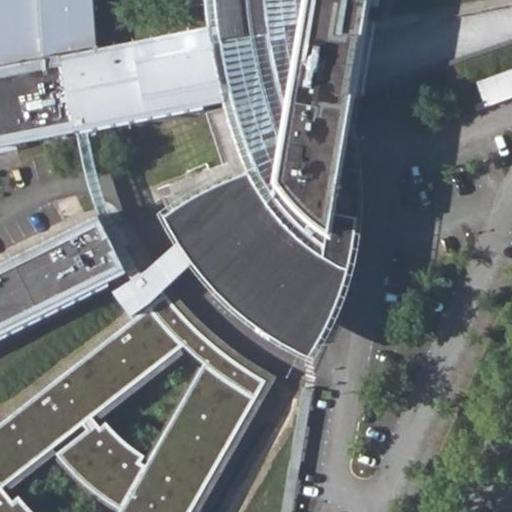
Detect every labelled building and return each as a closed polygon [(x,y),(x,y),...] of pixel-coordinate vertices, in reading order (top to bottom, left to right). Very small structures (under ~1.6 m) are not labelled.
[(0,0),(0,144),(73,130),(91,127),(220,101),(225,112),(211,117),(226,163),(159,190),(166,207),(184,238),(196,256),(229,296),(269,328),(304,347),(326,301),(309,297),(310,288),(319,290),(328,236),(348,118),(355,119),(359,95),(366,56),(372,22),(376,0),(0,0)] [(129,277),(132,281),(146,271),(115,212),(105,186),(99,165),(91,127),(73,130),(84,176),(87,186),(97,217),(129,277)] [(0,337),(129,277),(97,217),(83,223),(0,265),(0,337)] [(146,271),(158,288),(175,273),(196,256),(184,238),(162,257),(146,271)] [(158,288),(146,271),(132,281),(114,293),(135,320),(0,425),(0,511),(189,511),(265,381),(233,361),(199,333),(177,311),(170,303),(165,297),(158,288)] [(176,296),(170,303),(177,311),(199,333),(233,361),(265,381),(189,511),(199,511),(276,377),(238,354),(205,327),(176,296)]
